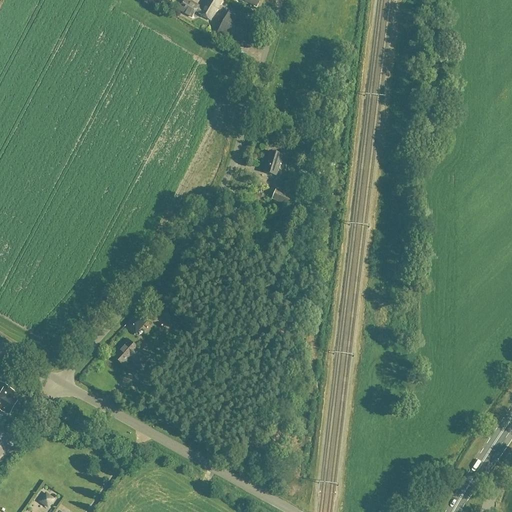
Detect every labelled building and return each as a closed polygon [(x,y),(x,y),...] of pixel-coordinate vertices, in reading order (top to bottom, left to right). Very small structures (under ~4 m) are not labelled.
[(206,0),(201,9),(198,7),(199,7),(187,0),(182,0),(177,9),(192,18),(195,12),(198,14),(210,21),(222,0),(206,0)] [(226,9),(216,29),(237,39),(247,19),(226,9)] [(282,156),(269,152),(263,173),(276,177),(282,156)] [(299,212),(303,202),(276,190),(272,200),(299,212)] [(157,314),(172,327),(180,318),(165,305),(157,314)] [(145,324),(136,316),(125,328),(134,336),(145,324)] [(112,357),(124,368),(130,361),(141,370),(150,360),(139,350),(139,351),(127,340),(112,357)] [(0,410),(1,412),(2,410),(8,414),(11,408),(9,407),(13,401),(8,399),(12,393),(0,385),(0,410)]
